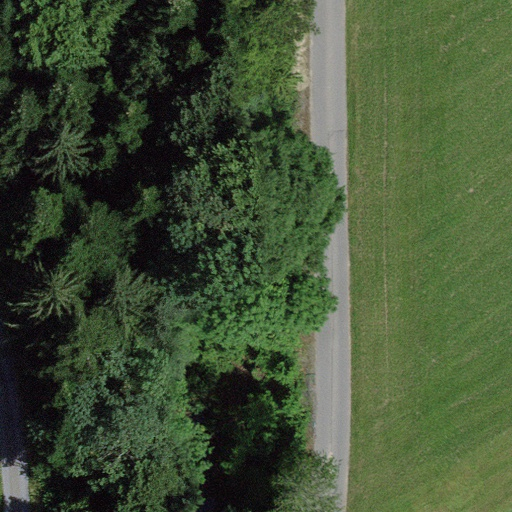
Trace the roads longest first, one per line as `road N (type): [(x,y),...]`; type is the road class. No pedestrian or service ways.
road 1 (unclassified): [(338,0),(344,340),(329,511)]
road 2 (unclassified): [(20,511),(25,435),(0,341)]
